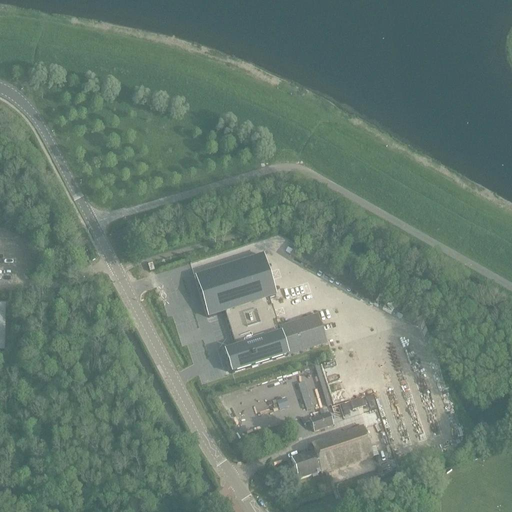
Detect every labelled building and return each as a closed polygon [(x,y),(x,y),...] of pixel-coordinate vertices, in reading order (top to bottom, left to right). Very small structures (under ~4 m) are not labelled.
[(263,257),(196,278),(208,319),(224,314),(225,314),(236,348),(236,349),(225,353),(232,375),(288,357),(285,349),(279,329),(276,321),(277,321),(272,307),(271,307),(270,300),(269,300),(276,297),(263,257)] [(289,325),(279,329),(285,349),(298,345),(325,337),(318,316),(317,316),(313,318),(298,323),(292,325),(289,325)] [(363,400),(350,404),(353,411),(365,407),(363,400)] [(329,415),(310,421),(314,433),(333,427),(329,415)] [(314,453),(291,461),(298,481),(321,474),(324,483),(330,481),(328,474),(373,459),(363,428),(311,445),(314,453)]
